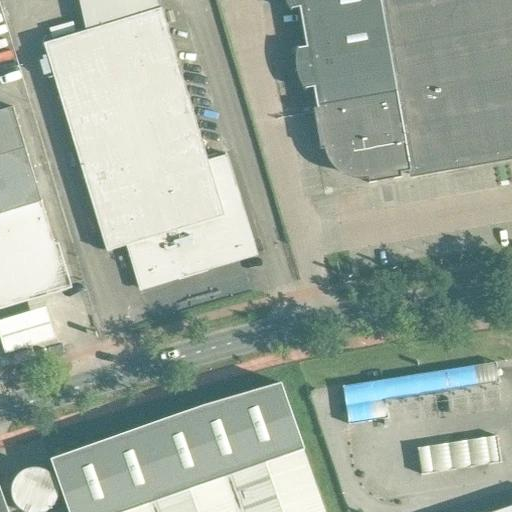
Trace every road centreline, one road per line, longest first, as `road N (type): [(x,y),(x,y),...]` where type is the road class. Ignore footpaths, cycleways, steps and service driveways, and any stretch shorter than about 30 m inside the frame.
road 1 (secondary): [(326,320),(0,411)]
road 2 (unclassified): [(250,0),(306,236)]
road 3 (unclassified): [(306,236),(511,198)]
road 4 (secondary): [(511,297),(326,320)]
